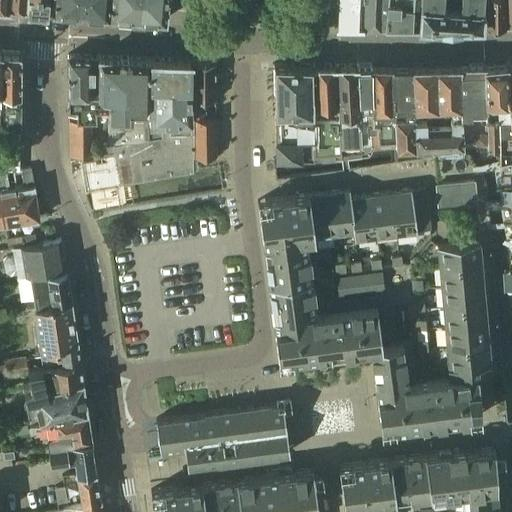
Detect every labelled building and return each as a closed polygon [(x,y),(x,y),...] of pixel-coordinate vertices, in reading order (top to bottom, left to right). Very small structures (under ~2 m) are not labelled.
[(28,9),(28,0),(9,0),(8,7),(28,9)] [(48,10),(48,0),(28,0),(28,9),(48,10)] [(81,13),(82,0),(53,0),(52,11),(81,13)] [(109,15),(110,0),(82,0),(81,13),(109,15)] [(165,19),(167,0),(110,0),(109,15),(165,19)] [(362,22),(362,0),(337,0),(337,22),(362,22)] [(385,22),(386,0),(362,0),(362,22),(385,22)] [(418,23),(420,0),(386,0),(385,22),(418,23)] [(420,0),(418,23),(441,22),(474,22),(481,22),(482,0),(420,0)] [(503,0),(486,0),(486,22),(506,22),(503,0)] [(511,0),(503,0),(506,22),(511,21),(511,0)] [(21,92),(21,51),(2,50),(0,130),(0,172),(6,171),(19,169),(21,92)] [(90,80),(90,54),(68,53),(68,80),(90,80)] [(148,121),(150,57),(90,54),(90,80),(90,87),(98,87),(98,93),(108,93),(107,109),(106,142),(127,142),(127,141),(148,141),(148,121)] [(190,97),(190,59),(150,57),(148,121),(152,121),(161,120),(191,119),(191,118),(192,97),(190,97)] [(190,97),(192,97),(191,118),(205,118),(205,98),(215,98),(215,60),(190,59),(190,97)] [(510,119),(499,120),(500,147),(500,160),(500,162),(510,159),(511,158),(511,60),(507,61),(510,119)] [(510,119),(507,61),(484,63),(487,144),(487,147),(499,147),(498,120),(499,120),(510,119)] [(314,158),(312,64),(274,63),(274,71),(274,101),(275,158),(314,158)] [(487,144),(484,63),(458,64),(463,145),(487,144)] [(339,156),(336,64),(312,64),(314,158),(339,156)] [(361,150),(359,110),(357,64),(336,64),(339,156),(361,154),(361,150)] [(372,110),(371,64),(357,64),(359,110),(366,110),(372,110)] [(394,109),(392,64),(371,64),(372,110),(394,109)] [(415,145),(411,64),(392,64),(394,109),(395,146),(415,145)] [(463,145),(458,64),(411,64),(415,145),(415,147),(463,145)] [(90,87),(90,80),(68,80),(69,107),(68,115),(76,116),(76,119),(89,119),(95,119),(96,108),(107,109),(108,93),(98,93),(98,87),(90,87)] [(395,147),(395,146),(394,109),(372,110),(366,110),(366,129),(370,129),(371,149),(395,147)] [(366,129),(366,110),(359,110),(361,150),(371,149),(370,129),(366,129)] [(148,121),(148,141),(127,141),(127,142),(106,142),(106,154),(91,154),(91,163),(113,159),(116,184),(191,170),(191,156),(215,156),(215,118),(205,118),(191,118),(191,119),(161,120),(161,128),(155,128),(155,122),(152,122),(152,121),(148,121)] [(89,136),(89,119),(76,119),(68,119),(69,136),(89,136)] [(89,155),(89,136),(69,136),(70,155),(89,155)] [(39,217),(33,181),(30,167),(20,169),(23,186),(16,187),(22,220),(39,217)] [(22,220),(16,187),(9,188),(6,171),(0,172),(0,195),(5,223),(22,220)] [(474,181),(437,184),(439,204),(476,201),(474,181)] [(429,228),(424,186),(390,191),(395,232),(429,228)] [(349,196),(350,196),(349,188),(328,191),(333,232),(353,230),(349,196)] [(333,232),(328,191),(308,193),(314,235),(333,232)] [(395,232),(390,191),(369,193),(375,235),(395,232)] [(314,235),(308,193),(257,200),(262,242),(304,236),(314,235)] [(375,235),(369,193),(350,196),(349,196),(353,230),(354,238),(375,235)] [(7,257),(4,261),(6,272),(10,275),(16,274),(16,277),(47,271),(48,272),(66,269),(61,238),(55,239),(42,241),(40,242),(40,237),(36,237),(35,233),(8,238),(9,248),(6,248),(8,257),(7,257)] [(411,341),(381,345),(380,339),(390,338),(384,293),(329,301),(331,310),(314,313),(304,236),(262,242),(278,360),(371,348),(376,388),(416,381),(411,341)] [(480,262),(479,240),(437,244),(439,265),(480,262)] [(390,255),(392,265),(402,263),(400,254),(390,255)] [(370,258),(371,267),(381,266),(379,256),(370,258)] [(360,269),(359,259),(349,260),(351,270),(360,269)] [(334,263),(335,270),(335,272),(345,271),(344,261),(334,263)] [(440,286),(482,282),(480,262),(439,265),(440,286)] [(16,277),(12,278),(13,282),(19,281),(22,299),(25,299),(26,307),(34,306),(53,304),(52,302),(71,299),(66,269),(48,272),(47,271),(16,277)] [(384,288),(382,272),(336,278),(338,294),(384,288)] [(421,278),(411,279),(412,288),(422,288),(421,278)] [(484,302),(482,282),(440,286),(442,306),(484,302)] [(423,298),(413,299),(414,309),(424,308),(423,298)] [(77,339),(71,299),(52,302),(53,304),(34,306),(42,355),(61,352),(59,343),(77,339)] [(486,322),(484,302),(442,306),(444,326),(486,322)] [(425,318),(415,319),(416,329),(426,328),(425,318)] [(488,343),(486,322),(444,326),(446,347),(488,343)] [(80,358),(77,339),(59,343),(61,352),(62,362),(80,358)] [(427,339),(417,340),(418,349),(428,349),(427,339)] [(490,364),(488,343),(446,347),(448,368),(477,365),(490,364)] [(83,378),(80,358),(62,362),(61,352),(42,355),(43,367),(46,386),(83,378)] [(501,511),(481,354),(258,384),(253,405),(140,420),(152,511),(501,511)] [(6,360),(0,361),(0,372),(7,371),(28,369),(28,368),(26,356),(26,355),(6,359),(6,360)] [(31,382),(23,384),(27,398),(25,401),(28,414),(32,416),(33,420),(35,420),(88,409),(83,378),(46,386),(43,367),(28,369),(31,382)] [(88,409),(35,420),(37,429),(50,426),(52,437),(72,433),(73,439),(74,441),(92,438),(88,409)] [(28,431),(27,423),(10,426),(11,435),(28,431)] [(74,441),(48,444),(50,460),(50,461),(74,457),(76,467),(77,472),(96,468),(95,464),(94,454),(92,438),(74,441)] [(14,449),(3,451),(4,458),(11,457),(15,456),(14,449)] [(96,468),(77,472),(82,500),(101,498),(96,468)] [(68,500),(65,484),(54,486),(57,502),(68,500)] [(102,511),(101,498),(82,500),(82,503),(83,511),(102,511)] [(58,509),(48,511),(83,511),(82,503),(58,509)]
